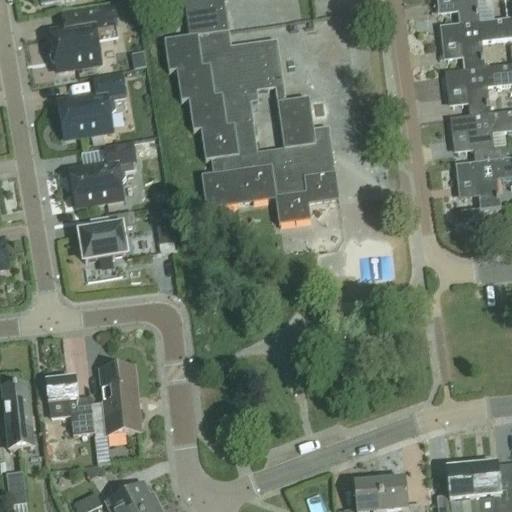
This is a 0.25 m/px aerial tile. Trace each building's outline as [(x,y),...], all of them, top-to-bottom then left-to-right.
[(39,0),(41,8),(86,1),(86,0),(39,0)] [(257,96),(284,92),(277,45),(276,46),(276,43),(230,50),(223,0),(183,0),(190,42),(164,45),(169,77),(177,76),(181,107),(189,106),(193,136),(201,135),(205,166),(211,166),(213,180),(201,181),(206,215),(275,205),(279,230),(311,225),(309,210),(339,206),(329,132),(313,134),(309,104),(278,108),(284,154),(257,158),(251,108),(259,107),(257,96)] [(459,29),(479,27),(477,1),(485,0),(435,0),(436,4),(455,2),(457,18),(458,18),(459,29)] [(84,33),(55,38),(50,38),(53,57),(50,61),(51,68),(56,72),(56,76),(100,68),(96,42),(119,38),(118,30),(120,30),(117,11),(82,17),(84,33)] [(464,76),(485,73),(482,47),(511,43),(511,23),(506,24),(479,27),(459,29),(439,32),(441,50),(461,48),(463,64),(464,76)] [(490,119),(487,93),(511,90),(511,69),(485,73),(464,76),(445,78),(447,97),(466,94),(468,110),(469,122),(490,119)] [(96,101),(58,108),(65,143),(112,135),(107,108),(126,105),(122,81),(94,85),(96,101)] [(474,168),(507,164),(504,138),(511,137),(511,116),(490,119),(469,122),(450,124),(452,143),(472,140),(474,168)] [(108,170),(70,176),(76,212),(123,204),(120,187),(123,186),(126,182),(125,177),(135,176),(134,167),(136,166),(133,149),(105,154),(108,170)] [(476,187),(478,202),(479,214),(500,212),(497,185),(511,183),(511,163),(507,164),(474,168),(455,170),(455,171),(457,189),(476,187)] [(111,233),(80,239),(85,267),(126,260),(120,229),(135,226),(134,217),(109,221),(111,233)] [(170,223),(156,226),(158,238),(172,235),(170,223)] [(72,440),(95,438),(96,439),(106,438),(106,441),(141,437),(134,372),(99,375),(103,408),(91,409),(90,402),(78,403),(76,384),(45,387),(49,423),(70,421),(72,440)] [(9,453),(20,452),(33,451),(26,389),(2,392),(9,453)] [(474,504),(478,504),(494,502),(494,505),(494,511),(511,511),(511,494),(499,495),(497,470),(471,472),(474,504)] [(478,511),(478,505),(478,504),(474,504),(471,472),(446,474),(448,500),(436,501),(437,511),(449,511),(449,506),(469,504),(469,511),(478,511)] [(24,476),(7,478),(10,510),(27,509),(24,476)] [(381,511),(421,511),(422,509),(407,510),(404,484),(379,486),(381,505),(381,511)] [(381,511),(381,505),(379,486),(354,489),(355,511),(381,511)] [(154,511),(159,510),(154,499),(150,500),(144,488),(105,507),(106,509),(101,511),(154,511)] [(76,511),(99,511),(103,510),(96,498),(75,509),(76,511)] [(478,511),(494,511),(494,505),(494,502),(478,504),(478,505),(478,511)]
